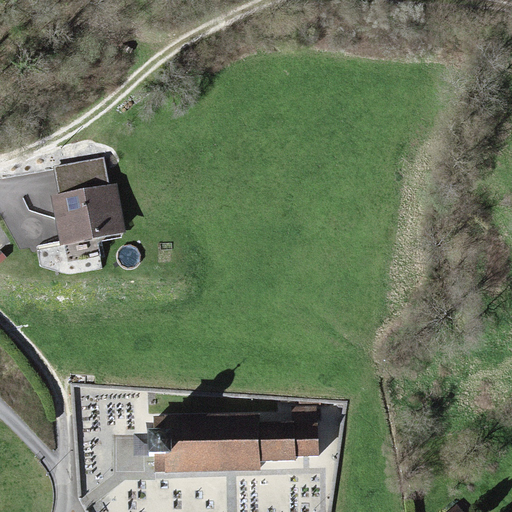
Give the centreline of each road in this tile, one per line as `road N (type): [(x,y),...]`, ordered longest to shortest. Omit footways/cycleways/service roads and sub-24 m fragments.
road 1 (track): [(0,160),(65,132),(159,56),(270,0)]
road 2 (track): [(0,324),(55,399),(66,479)]
